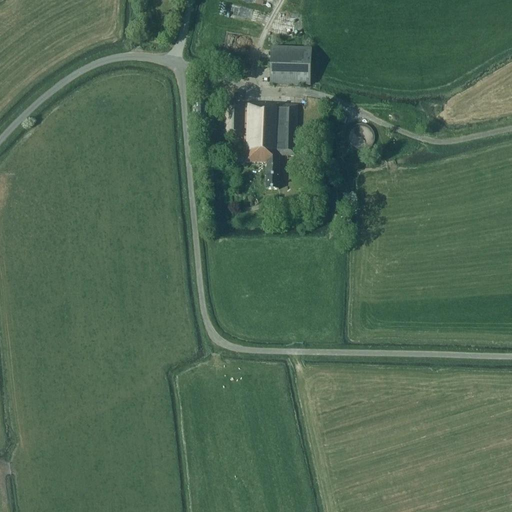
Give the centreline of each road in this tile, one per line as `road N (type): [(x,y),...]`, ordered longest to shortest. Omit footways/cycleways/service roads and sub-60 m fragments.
road 1 (unclassified): [(511,356),(284,352),(219,340),(202,307),(173,63)]
road 2 (unclassified): [(0,139),(87,67),(140,56),(173,63)]
